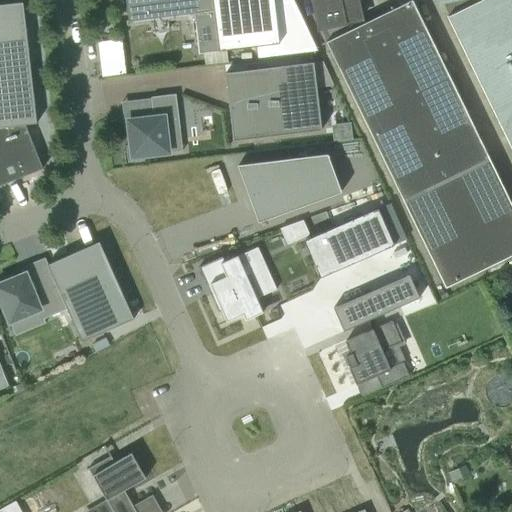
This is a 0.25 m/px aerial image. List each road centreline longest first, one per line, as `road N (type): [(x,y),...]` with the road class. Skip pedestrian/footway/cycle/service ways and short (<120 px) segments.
road 1 (residential): [(209,401),(284,370),(323,462),(229,503),(189,410)]
road 2 (residential): [(81,189),(139,235),(209,401)]
road 3 (residential): [(81,189),(86,171),(62,0)]
